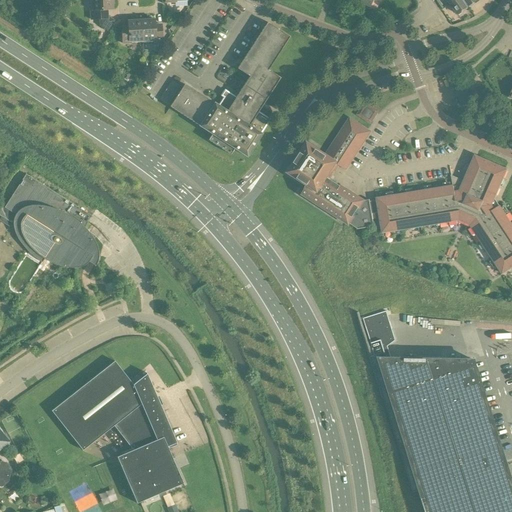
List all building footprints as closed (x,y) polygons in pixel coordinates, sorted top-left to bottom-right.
[(113,0),(89,0),(91,19),(98,19),(99,26),(101,27),(107,31),(115,21),(109,16),(107,16),(107,10),(112,9),(112,4),(114,3),(113,0)] [(361,0),(359,0),(355,10),(378,19),(383,9),(361,0)] [(361,0),(383,9),(386,0),(361,0)] [(447,0),(459,15),(462,13),(462,12),(468,7),(463,0),(447,0)] [(49,1),(41,17),(48,20),(56,4),(49,1)] [(355,10),(351,20),(372,29),(376,19),(378,20),(378,19),(355,10)] [(141,19),(142,43),(162,41),(161,25),(154,25),(154,20),(148,20),(148,18),(141,19)] [(142,43),(141,19),(133,19),(134,21),(128,21),(128,27),(122,27),(123,44),(142,43)] [(212,102),(185,84),(170,107),(212,134),(208,140),(230,155),(234,149),(246,157),(261,134),(260,134),(270,120),(258,112),(262,106),(265,102),(280,78),(268,70),(290,37),(279,30),(267,22),(237,69),(249,77),(236,97),(224,90),(220,96),(223,98),(218,106),(212,102)] [(172,81),(160,100),(168,105),(181,86),(172,81)] [(359,116),(368,122),(371,121),(377,113),(376,110),(367,104),(364,105),(359,113),(359,116)] [(372,214),(370,202),(369,200),(362,201),(326,178),(335,164),(344,169),(366,137),(364,129),(355,123),(347,125),(326,156),(308,144),(290,172),(308,184),(302,193),(358,230),(374,227),(372,214)] [(377,201),(379,213),(382,233),(459,220),(470,225),(502,274),(511,267),(511,225),(499,206),(494,210),(491,206),(507,170),(475,156),(462,185),(458,183),(452,184),(453,186),(377,198),(377,201)] [(84,228),(88,222),(92,216),(26,175),(4,208),(15,215),(15,217),(14,219),(14,220),(14,223),(13,225),(14,227),(14,229),(14,231),(15,233),(16,235),(17,237),(21,243),(24,248),(28,252),(32,256),(37,259),(42,262),(40,265),(38,268),(43,272),(49,262),(53,264),(57,265),(61,267),(66,267),(70,268),(75,268),(76,268),(78,268),(79,268),(81,267),(82,267),(84,266),(85,265),(87,264),(88,263),(89,262),(95,266),(96,264),(97,263),(98,261),(98,259),(98,257),(99,255),(99,253),(98,251),(98,249),(97,247),(97,245),(96,243),(91,236),(88,232),(84,228)] [(377,201),(370,202),(372,214),(379,213),(377,201)] [(359,320),(371,357),(372,357),(376,357),(379,357),(391,357),(387,346),(396,341),(386,311),(361,319),(359,312),(357,312),(359,320)] [(372,357),(371,357),(413,490),(421,490),(427,511),(511,511),(511,478),(475,359),(471,359),(391,357),(379,357),(376,357),(372,357)] [(150,380),(147,373),(146,373),(146,374),(133,385),(115,361),(52,411),(83,451),(114,426),(133,450),(117,457),(137,503),(183,484),(167,447),(176,443),(176,444),(177,444),(150,380)] [(1,462),(0,463),(0,450),(10,442),(5,436),(4,436),(3,435),(3,434),(0,430),(0,486),(2,487),(9,481),(11,471),(7,463),(1,462)]
